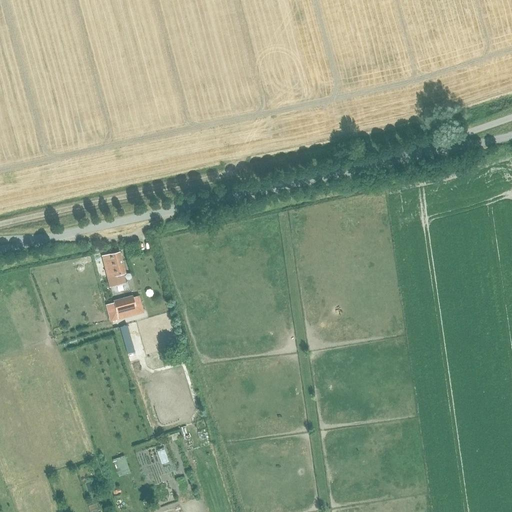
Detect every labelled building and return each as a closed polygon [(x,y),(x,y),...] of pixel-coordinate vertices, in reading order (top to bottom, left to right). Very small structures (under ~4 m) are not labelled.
[(123,273),(125,273),(120,252),(102,256),(110,287),(110,285),(125,281),(123,273)] [(132,295),(114,300),(117,313),(135,308),(132,295)] [(111,456),(114,463),(124,459),(120,452),(111,456)] [(181,480),(189,476),(186,470),(178,473),(181,480)] [(156,509),(173,503),(166,483),(150,489),(156,509)] [(106,488),(101,490),(104,500),(109,498),(106,488)] [(202,511),(198,499),(179,505),(181,511),(202,511)]
